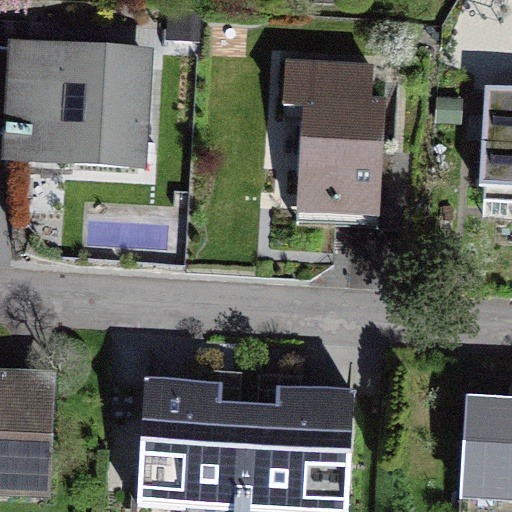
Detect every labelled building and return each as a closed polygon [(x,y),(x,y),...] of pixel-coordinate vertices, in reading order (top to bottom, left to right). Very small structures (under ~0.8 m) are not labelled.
[(511,14),(472,0),(452,57),(511,77),(511,14)] [(160,67),(31,63),(27,171),(156,176),(160,67)] [(394,85),(299,79),(296,126),(323,128),(317,226),(397,230),(404,120),(392,120),(394,85)] [(511,95),(485,94),(478,187),(511,189),(511,95)] [(60,389),(0,384),(0,491),(53,495),(60,389)] [(232,511),(233,511),(239,412),(219,410),(220,392),(142,388),(135,507),(232,511)] [(239,412),(233,511),(345,511),(352,402),(273,398),(273,413),(239,412)] [(511,511),(511,401),(467,399),(460,511),(511,511)]
